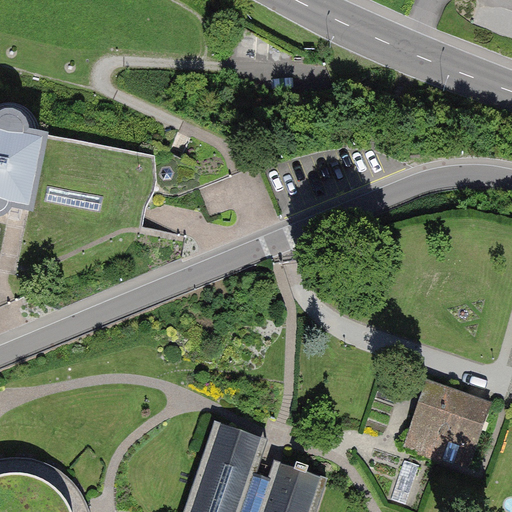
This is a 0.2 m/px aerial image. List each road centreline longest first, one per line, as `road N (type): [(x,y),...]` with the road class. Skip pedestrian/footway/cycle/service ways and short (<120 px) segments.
road 1 (residential): [(0,358),(440,177),(478,172),(511,179)]
road 2 (primary): [(293,0),(511,88)]
